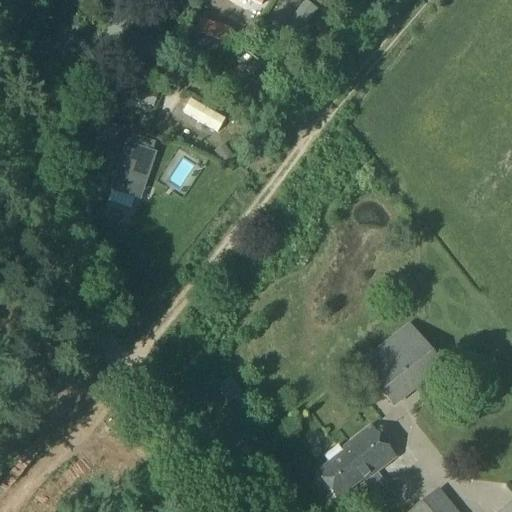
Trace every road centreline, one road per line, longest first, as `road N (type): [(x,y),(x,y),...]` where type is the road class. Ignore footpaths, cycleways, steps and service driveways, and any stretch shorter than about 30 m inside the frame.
road 1 (track): [(11,511),(431,0)]
road 2 (unclassified): [(218,511),(122,381),(0,159)]
